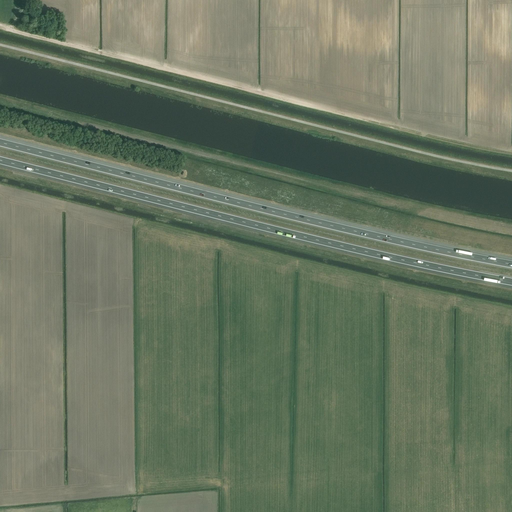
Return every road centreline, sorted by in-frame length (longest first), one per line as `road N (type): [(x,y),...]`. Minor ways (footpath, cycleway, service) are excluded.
road 1 (motorway): [(511,264),(0,140)]
road 2 (motorway): [(0,158),(511,282)]
road 3 (track): [(0,26),(399,128)]
